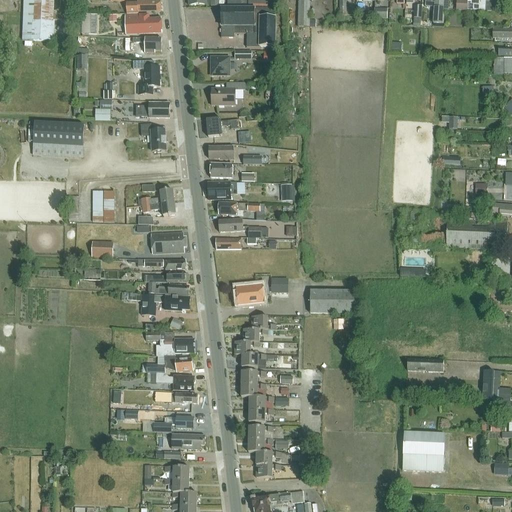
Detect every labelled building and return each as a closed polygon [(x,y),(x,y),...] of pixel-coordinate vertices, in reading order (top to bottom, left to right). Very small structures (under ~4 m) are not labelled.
[(24,0),(23,41),(55,42),(56,21),(69,22),(69,0),(24,0)] [(129,12),(162,11),(162,2),(158,2),(157,0),(138,0),(139,6),(129,6),(129,12)] [(310,27),(310,0),(301,0),(302,2),(299,2),(299,27),(310,27)] [(426,0),(426,7),(435,8),(434,24),(443,25),(444,0),(426,0)] [(457,0),(457,1),(457,10),(467,11),(468,1),(466,1),(465,0),(457,0)] [(472,0),(472,11),(480,11),(480,0),(472,0)] [(415,6),(414,18),(416,18),(422,19),(423,7),(415,6)] [(276,9),(255,9),(255,8),(222,8),(222,39),(235,39),(235,35),(248,35),(248,49),(261,49),(261,48),(276,48),(276,9)] [(388,19),(388,9),(375,9),(375,19),(388,19)] [(82,14),(82,35),(91,35),(92,15),(82,14)] [(127,35),(163,34),(162,19),(150,19),(150,15),(126,16),(127,35)] [(511,30),(493,30),(493,40),(511,39),(511,30)] [(132,49),(132,38),(119,38),(119,49),(132,49)] [(163,52),(164,39),(146,39),(146,53),(157,54),(157,52),(163,52)] [(236,52),(236,60),(252,60),(252,52),(236,52)] [(88,71),(88,57),(78,57),(78,71),(88,71)] [(230,59),(213,59),(213,76),(230,76),(230,59)] [(495,75),(511,75),(511,59),(495,59),(495,75)] [(161,67),(154,67),(154,62),(134,62),(134,70),(144,70),(144,87),(139,87),(139,96),(153,96),(153,88),(161,88),(161,67)] [(246,91),(246,84),(227,84),(227,90),(213,90),(212,106),(236,106),(236,91),(246,91)] [(113,101),(101,101),(101,110),(112,110),(113,101)] [(171,104),(150,104),(150,109),(146,109),(146,107),(136,107),(136,118),(150,118),(150,119),(170,119),(171,104)] [(294,109),(286,109),(286,125),(297,125),(298,116),(294,116),(294,109)] [(450,124),(449,130),(457,131),(458,119),(450,118),(450,124)] [(232,130),(238,129),(237,121),(221,122),(221,120),(221,119),(207,121),(208,121),(209,137),(209,138),(223,137),(223,136),(222,127),(232,126),(232,130)] [(35,122),(33,156),(84,159),(86,125),(35,122)] [(153,152),(168,151),(166,130),(154,131),(154,125),(142,126),(142,137),(152,137),(153,152)] [(234,161),(234,148),(210,148),(210,160),(220,161),(234,161)] [(244,165),(262,166),(262,157),(244,157),(244,165)] [(443,158),(442,165),(460,166),(460,159),(443,158)] [(233,180),(234,166),(212,166),(211,179),(233,180)] [(210,201),(231,200),(230,184),(211,184),(211,187),(209,187),(210,201)] [(488,185),(476,185),(476,196),(488,196),(488,185)] [(292,196),(291,186),(283,187),(283,196),(292,196)] [(143,207),(174,203),(174,199),(175,198),(174,191),(161,192),(162,199),(152,200),(152,199),(142,200),(143,207)] [(175,207),(174,203),(143,207),(144,214),(153,213),(153,211),(163,210),(164,217),(177,216),(176,207),(175,207)] [(261,212),(261,205),(220,204),(220,206),(218,206),(218,212),(220,212),(220,216),(230,217),(230,218),(238,218),(238,212),(261,212)] [(511,205),(493,204),(493,215),(508,217),(508,215),(511,215),(511,205)] [(507,251),(508,223),(479,222),(480,209),(465,208),(465,221),(448,220),(448,218),(422,217),(420,246),(447,247),(447,249),(507,251)] [(411,245),(419,245),(419,214),(402,214),(402,238),(411,238),(411,245)] [(139,226),(154,226),(154,218),(139,218),(139,226)] [(250,228),(244,228),(243,221),(220,222),(220,234),(249,232),(249,239),(262,239),(262,228),(250,229),(250,228)] [(184,248),(187,248),(187,238),(184,239),(184,234),(152,235),(153,255),(185,253),(184,248)] [(217,251),(242,251),(242,241),(217,241),(217,251)] [(93,258),(114,259),(114,243),(93,243),(93,258)] [(164,261),(145,261),(139,261),(139,267),(145,267),(145,268),(164,267),(166,267),(166,271),(187,271),(187,261),(164,262),(164,261)] [(165,277),(149,277),(145,277),(145,283),(149,283),(165,284),(189,284),(189,275),(168,275),(168,279),(165,279),(165,277)] [(190,296),(190,287),(169,286),(169,288),(160,288),(159,290),(157,290),(157,284),(150,284),(149,294),(190,296)] [(265,304),(264,295),(263,286),(237,289),(239,307),(265,304)] [(311,314),(357,315),(357,292),(312,291),(311,314)] [(191,298),(143,296),(143,295),(129,294),(128,301),(143,302),(142,317),(156,317),(156,304),(166,304),(166,311),(183,312),(183,310),(190,311),(191,298)] [(253,318),(253,331),(268,331),(276,332),(277,326),(272,326),(272,328),(268,328),(269,318),(253,318)] [(244,330),(244,343),(260,343),(260,334),(263,334),(263,336),(268,336),(268,331),(253,331),(244,330)] [(162,340),(162,333),(147,333),(147,341),(161,341),(161,347),(157,347),(157,357),(165,357),(176,357),(176,354),(196,354),(196,340),(162,340)] [(260,343),(244,343),(236,343),(236,356),(243,356),(251,356),(252,347),(255,347),(255,348),(260,349),(260,343)] [(267,356),(251,356),(243,356),(243,369),(259,369),(259,360),(262,360),(262,361),(271,361),(271,357),(267,357),(267,356)] [(195,366),(193,365),(193,359),(176,360),(176,357),(165,357),(166,366),(166,369),(177,373),(177,374),(194,373),(194,370),(195,370),(195,366)] [(409,360),(408,373),(444,374),(444,362),(409,360)] [(147,374),(157,375),(166,375),(166,369),(166,366),(147,365),(147,374)] [(459,399),(499,402),(501,373),(485,372),(484,381),(460,380),(459,399)] [(242,385),(258,386),(259,377),(262,377),(262,378),(267,378),(267,373),(243,373),(242,385)] [(167,376),(166,376),(166,375),(157,375),(157,376),(152,376),(151,384),(174,385),(174,391),(194,392),(194,384),(196,383),(196,381),(195,380),(195,378),(174,377),(174,379),(167,378),(167,376)] [(258,386),(242,385),(242,398),(250,398),(258,398),(258,389),(261,389),(261,391),(266,391),(266,386),(258,386)] [(440,387),(439,397),(447,398),(447,387),(440,387)] [(197,405),(197,396),(176,395),(176,394),(172,394),(172,404),(179,404),(179,406),(186,406),(186,404),(197,405)] [(250,398),(250,411),(266,411),(266,402),(269,402),(269,403),(274,403),(274,398),(258,398),(250,398)] [(511,404),(499,404),(498,413),(511,413),(511,404)] [(274,411),(266,411),(250,411),(250,424),(266,424),(266,414),(269,414),(269,416),(274,416),(274,411)] [(127,412),(126,420),(138,420),(139,412),(127,412)] [(154,424),(154,434),(172,435),(173,429),(195,430),(195,419),(177,418),(177,425),(154,424)] [(250,428),(250,441),(266,441),(266,432),(269,432),(269,433),(274,433),(274,428),(250,428)] [(404,433),(403,472),(444,474),(445,435),(404,433)] [(206,446),(206,436),(173,436),(173,450),(202,451),(202,446),(206,446)] [(265,454),(265,453),(266,444),(268,444),(268,446),(274,446),(274,441),(266,441),(250,441),(250,454),(257,454),(265,454)] [(257,454),(257,466),(273,466),(273,457),(276,457),(276,459),(281,459),(281,454),(265,453),(265,454),(257,454)] [(495,465),(495,476),(509,476),(509,465),(495,465)] [(281,466),(273,466),(257,466),(257,479),(273,479),(273,470),(276,470),(276,471),(281,471),(281,466)] [(174,472),(174,481),(190,481),(190,468),(166,468),(166,473),(171,474),(171,472),(174,472)] [(174,493),(190,494),(190,481),(174,481),(166,481),(166,486),(171,486),(171,484),(174,485),(174,493)] [(190,494),(174,493),(174,499),(179,499),(179,497),(182,497),(182,506),(198,506),(198,494),(190,494)] [(304,493),(291,494),(252,499),(254,510),(255,510),(254,511),(272,511),(272,507),(283,506),(282,503),(292,501),(293,505),(305,503),(304,493)]
